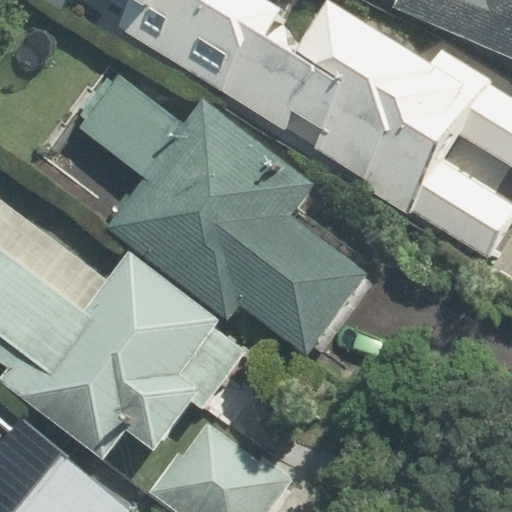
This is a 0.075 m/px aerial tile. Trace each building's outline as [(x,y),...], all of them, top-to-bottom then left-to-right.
[(104,0),(133,15),(128,25),(121,37),(347,157),(343,165),(374,181),(369,191),(421,221),(425,213),(510,261),(511,256),(511,193),(462,167),(473,146),(511,167),(511,91),(510,91),(511,86),(511,83),(355,0),(348,0),(320,53),(295,39),(309,12),(286,0),(104,0)] [(511,0),(406,0),(411,2),(406,11),(511,59),(511,0)] [(143,252),(238,326),(251,307),(333,365),(396,275),(313,216),(337,182),(219,99),(198,125),(128,76),(87,135),(157,185),(120,236),(143,252)] [(238,326),(143,252),(120,281),(9,193),(0,204),(0,325),(6,330),(0,338),(0,371),(122,469),(144,441),(177,467),(154,495),(174,511),(287,511),(307,488),(296,479),(221,419),(266,353),(235,330),(238,326)] [(146,511),(34,423),(30,428),(0,404),(0,511),(146,511)]
